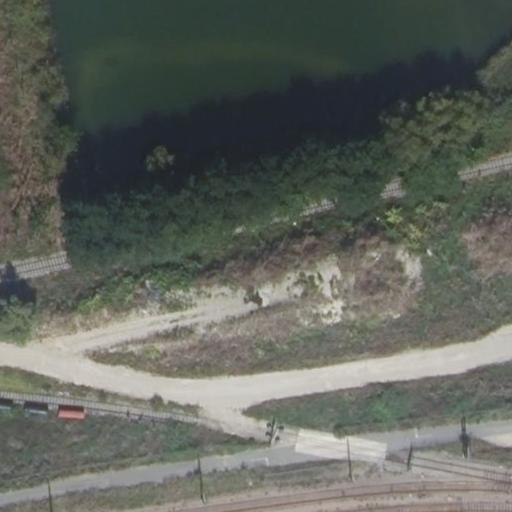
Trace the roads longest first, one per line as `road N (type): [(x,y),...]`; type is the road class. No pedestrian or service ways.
road 1 (unclassified): [(0,503),(187,469),(511,428)]
road 2 (track): [(23,354),(335,282)]
